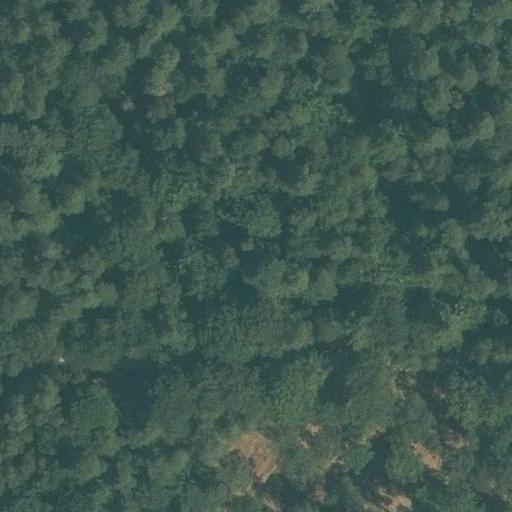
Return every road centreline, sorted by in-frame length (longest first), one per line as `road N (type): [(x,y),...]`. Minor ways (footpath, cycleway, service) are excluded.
road 1 (track): [(0,26),(203,334),(213,364),(0,365)]
road 2 (track): [(445,365),(327,0)]
road 3 (track): [(213,364),(488,367)]
